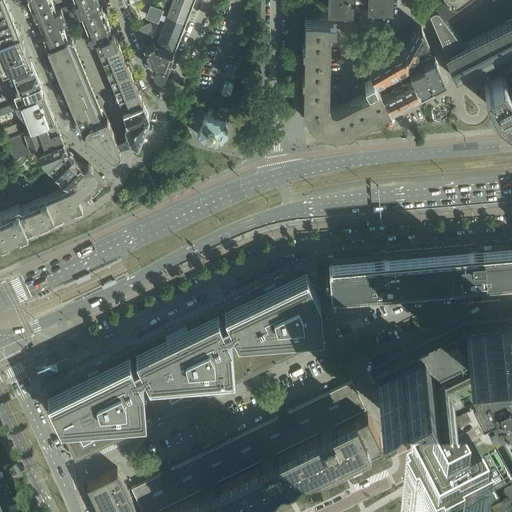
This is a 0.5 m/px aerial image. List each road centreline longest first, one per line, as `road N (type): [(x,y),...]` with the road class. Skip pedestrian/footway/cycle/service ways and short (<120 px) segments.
road 1 (residential): [(40,325),(89,343),(318,241),(511,222)]
road 2 (primary): [(40,325),(296,215),(511,188)]
road 3 (primary): [(280,177),(0,299)]
road 4 (residential): [(122,447),(133,470),(357,363)]
road 5 (residential): [(346,340),(122,447)]
road 6 (primary): [(511,146),(353,160),(280,177)]
road 7 (residential): [(15,0),(65,124),(119,175)]
road 8 (residential): [(280,177),(276,0)]
road 9 (residential): [(119,175),(116,190),(80,216),(0,248)]
road 10 (tertiary): [(62,475),(2,344)]
road 11 (residential): [(469,307),(424,308),(346,340)]
road 12 (residential): [(357,363),(469,307)]
